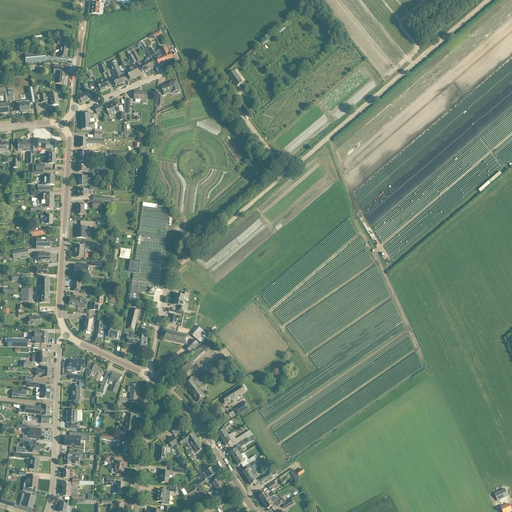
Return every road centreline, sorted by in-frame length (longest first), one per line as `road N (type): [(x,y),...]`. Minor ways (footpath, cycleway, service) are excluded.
road 1 (track): [(285,173),(487,0)]
road 2 (tertiary): [(66,335),(58,306),(69,145),(62,126)]
road 3 (residential): [(48,511),(58,343),(66,335)]
road 4 (tertiary): [(253,511),(197,423),(149,376)]
road 5 (track): [(165,284),(285,173)]
road 6 (track): [(285,173),(210,71),(184,63)]
road 7 (residential): [(149,376),(135,511)]
road 8 (residential): [(72,111),(184,63)]
